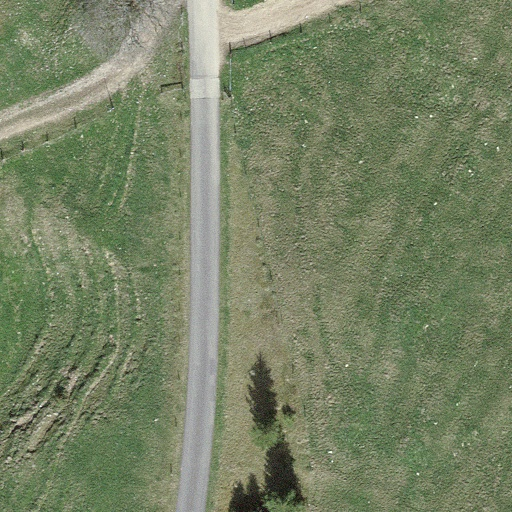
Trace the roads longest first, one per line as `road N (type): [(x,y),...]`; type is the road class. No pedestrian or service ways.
road 1 (unclassified): [(212,0),(203,372),(186,511)]
road 2 (track): [(0,117),(79,83),(131,44),(162,0)]
